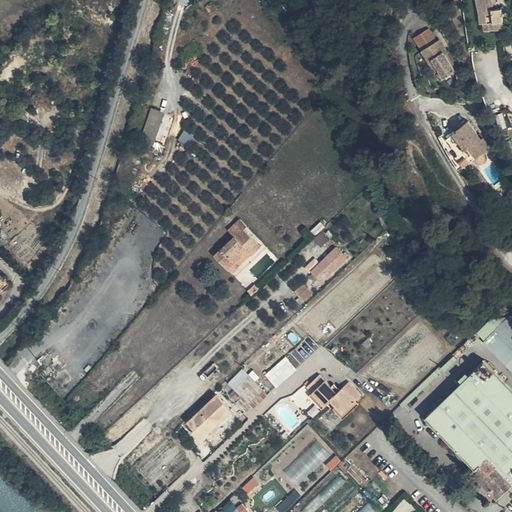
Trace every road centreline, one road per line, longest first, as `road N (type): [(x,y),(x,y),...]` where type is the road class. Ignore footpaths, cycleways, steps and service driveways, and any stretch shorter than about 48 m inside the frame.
road 1 (residential): [(0,333),(47,285),(90,196),(143,0)]
road 2 (unknown): [(468,511),(408,459),(402,430),(470,360),(496,363),(511,378)]
road 3 (track): [(511,252),(416,105)]
road 4 (primary): [(0,384),(119,511)]
